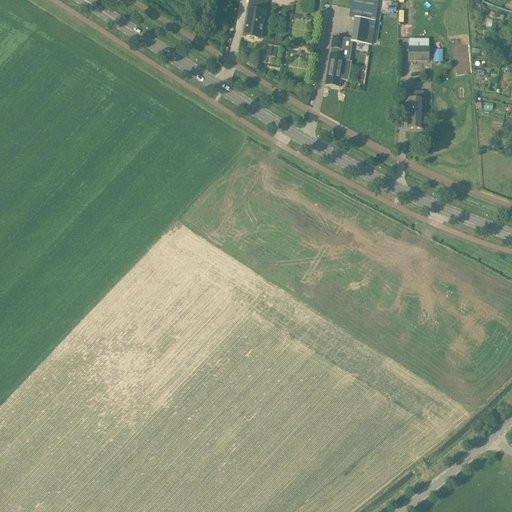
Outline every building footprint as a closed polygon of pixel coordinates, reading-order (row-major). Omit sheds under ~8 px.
[(248,0),(243,36),(260,39),(266,2),(254,0),(248,0)] [(353,26),(373,29),(376,13),(356,10),(353,26)] [(353,26),(351,42),(371,45),(373,29),(353,26)] [(333,37),(325,85),(339,87),(344,56),(340,56),(343,38),(333,37)] [(408,48),(408,62),(428,62),(428,48),(408,48)] [(407,99),(407,129),(423,129),(423,92),(408,92),(408,99),(407,99)]
